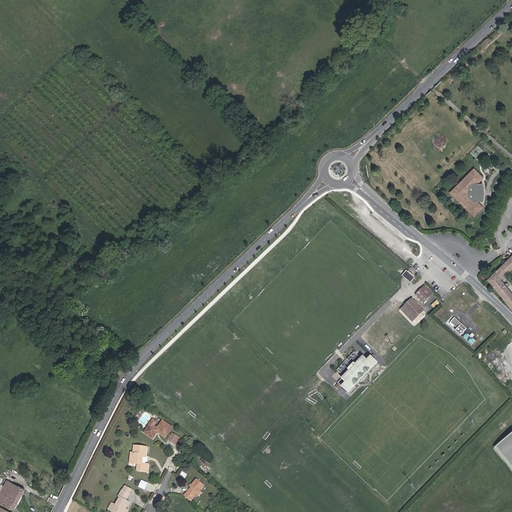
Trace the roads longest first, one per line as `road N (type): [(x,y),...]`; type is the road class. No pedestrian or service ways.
road 1 (secondary): [(58,511),(125,379),(311,194)]
road 2 (secondary): [(370,138),(511,4)]
road 3 (tertiary): [(366,193),(511,320)]
road 4 (unknown): [(448,260),(330,370)]
road 5 (unknown): [(427,243),(465,244),(473,260),(469,278),(511,245)]
